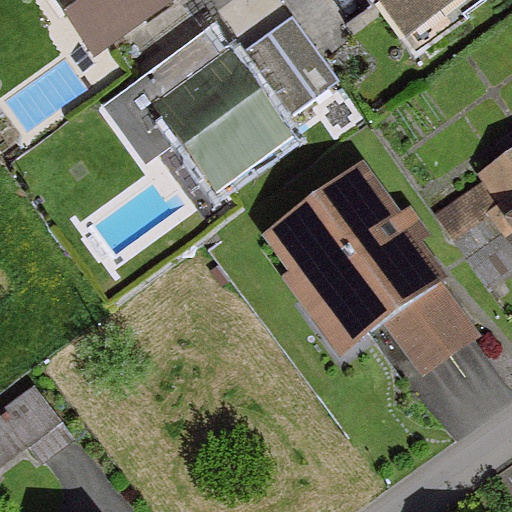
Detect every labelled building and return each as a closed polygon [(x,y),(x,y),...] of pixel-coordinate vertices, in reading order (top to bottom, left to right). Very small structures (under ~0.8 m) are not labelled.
[(63,0),(97,45),(160,0),(63,0)] [(436,12),(452,0),(381,0),(418,50),(448,28),(436,12)] [(329,77),(294,27),(245,63),(287,120),(311,103),(305,94),(329,77)] [(198,45),(144,84),(106,112),(143,162),(185,132),(220,180),(277,139),(224,66),(217,71),(198,45)] [(499,205),(511,223),(511,153),(479,177),(483,182),(441,211),(458,235),(499,205)] [(426,280),(355,182),(274,242),(296,272),(294,287),(308,307),(323,309),(326,307),(342,309),(357,330),(426,280)] [(442,354),(466,337),(431,288),(407,306),(442,354)] [(28,395),(1,415),(34,459),(61,439),(28,395)]
